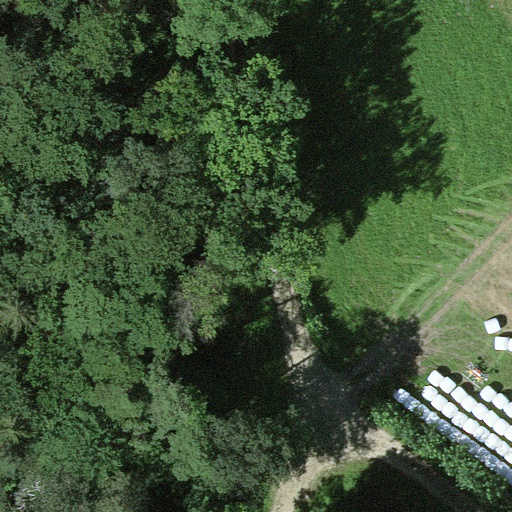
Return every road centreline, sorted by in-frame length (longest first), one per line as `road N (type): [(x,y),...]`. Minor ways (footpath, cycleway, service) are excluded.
road 1 (track): [(235,0),(310,344)]
road 2 (track): [(310,344),(508,511)]
road 3 (track): [(310,344),(283,511)]
